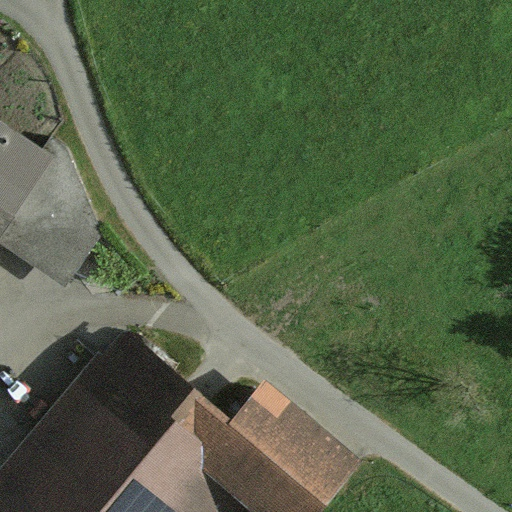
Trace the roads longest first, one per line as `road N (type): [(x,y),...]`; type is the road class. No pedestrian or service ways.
road 1 (residential): [(372,431),(219,321),(157,245),(99,149),(54,36),(20,0)]
road 2 (track): [(484,511),(372,431)]
